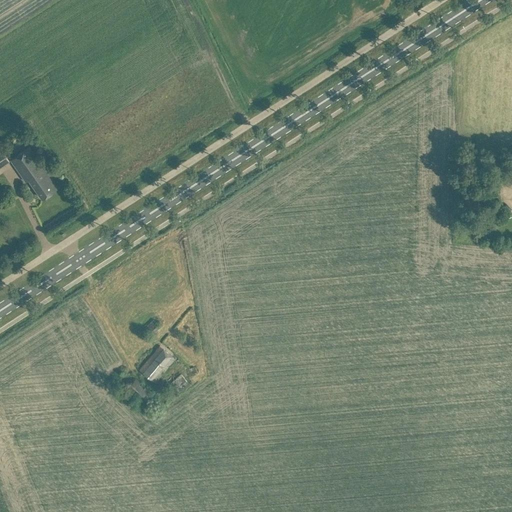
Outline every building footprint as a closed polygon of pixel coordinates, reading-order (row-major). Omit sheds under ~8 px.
[(29,179),(42,198),(57,188),(29,147),(11,159),(26,181),(29,179)] [(0,148),(0,167),(9,161),(0,148)] [(154,319),(145,328),(151,335),(164,323),(158,317),(155,320),(154,319)] [(154,382),(175,358),(160,345),(139,369),(154,382)] [(188,371),(191,375),(198,371),(195,367),(188,371)] [(165,385),(172,393),(187,380),(180,372),(165,385)] [(142,402),(143,401),(149,406),(155,398),(150,393),(151,392),(135,378),(126,389),(142,402)]
